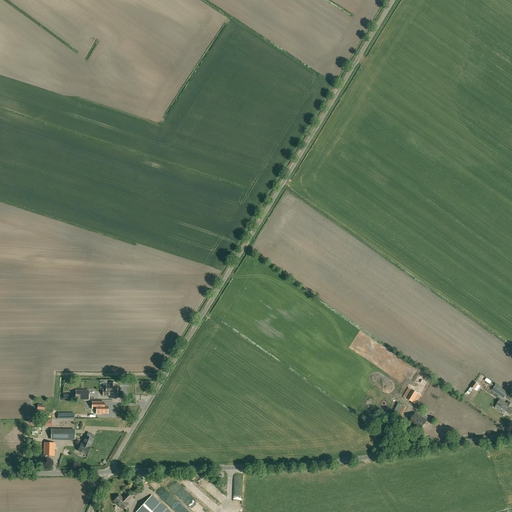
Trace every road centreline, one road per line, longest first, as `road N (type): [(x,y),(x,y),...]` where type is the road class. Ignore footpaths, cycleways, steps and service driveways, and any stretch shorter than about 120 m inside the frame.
road 1 (unclassified): [(107,472),(392,0)]
road 2 (unclassified): [(107,472),(342,462),(511,434)]
